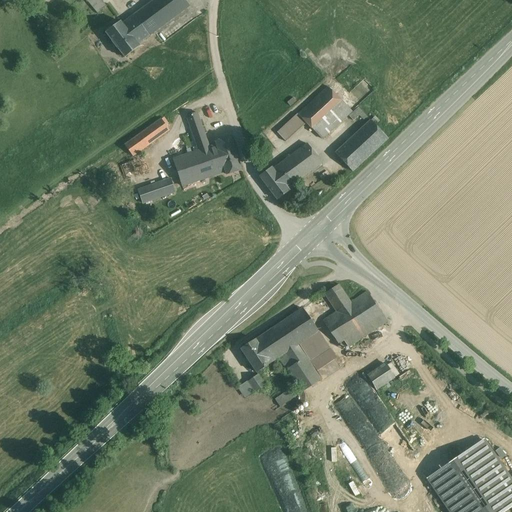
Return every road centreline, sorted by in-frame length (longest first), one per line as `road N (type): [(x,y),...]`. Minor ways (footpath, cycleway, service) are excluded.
road 1 (secondary): [(20,511),(298,245)]
road 2 (secondary): [(318,227),(511,42)]
road 3 (unclassified): [(214,0),(215,56),(250,173),(298,245)]
road 4 (secondary): [(511,390),(318,227)]
